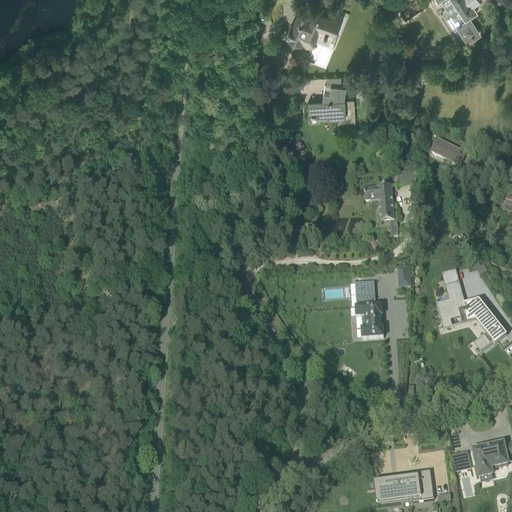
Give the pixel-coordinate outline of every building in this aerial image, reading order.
[(434,0),(437,4),(443,0),(447,0),(463,24),(459,26),(468,40),(478,33),(467,17),(477,11),(473,4),(479,0),(434,0)] [(289,32),(287,36),(289,37),(290,39),(296,41),(298,40),(302,42),(312,46),(318,30),(334,37),(337,29),(339,30),(343,21),(341,20),(342,18),(332,14),(330,18),(315,12),(312,18),(308,17),(308,16),(300,12),(299,12),(293,26),(292,25),(290,29),(289,29),(288,32),(289,32)] [(419,72),(399,74),(400,83),(406,82),(406,76),(411,76),(411,79),(419,78),(419,72)] [(440,74),(421,77),(423,84),(441,81),(440,74)] [(389,95),(391,87),(383,85),(381,94),(389,95)] [(354,107),(353,100),(344,101),(346,87),(331,86),(330,94),(325,94),(324,102),(308,103),(307,103),(308,117),(309,117),(309,114),(329,113),(329,117),(330,117),(330,116),(351,115),(351,107),(354,107)] [(369,86),(357,90),(360,99),(372,95),(369,86)] [(438,140),(431,153),(459,167),(465,154),(438,140)] [(376,188),(373,188),(363,189),(364,201),(378,200),(380,223),(394,221),(397,221),(396,214),(393,215),(391,186),(390,186),(376,188)] [(409,268),(397,269),(399,289),(411,288),(409,268)] [(435,303),(441,325),(442,324),(441,322),(460,317),(460,316),(463,316),(463,317),(467,316),(469,322),(476,321),(488,336),(481,342),(476,345),(480,350),(481,352),(480,353),(480,354),(505,335),(479,302),(465,306),(459,284),(445,288),(449,302),(437,305),(436,303),(435,303)] [(375,308),(374,299),(358,300),(358,309),(355,309),(356,319),(363,319),(364,330),(361,330),(362,341),(383,339),(383,329),(380,329),(380,318),(382,317),(382,314),(381,314),(380,310),(381,310),(381,307),(375,308)] [(511,444),(503,446),(473,453),(479,480),(491,477),(490,470),(507,466),(507,464),(511,462),(511,458),(511,457),(511,444)] [(468,463),(466,455),(452,458),(454,466),(468,463)] [(376,483),(373,483),(375,494),(376,493),(376,492),(377,492),(379,503),(401,500),(411,498),(412,504),(434,501),(430,472),(417,474),(417,475),(418,482),(400,485),(399,485),(398,480),(391,481),(376,483)]
